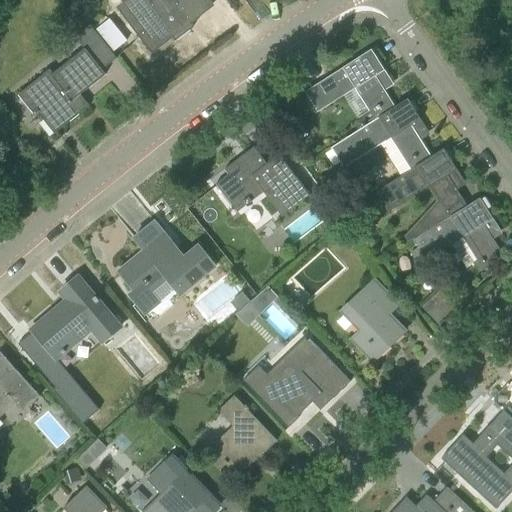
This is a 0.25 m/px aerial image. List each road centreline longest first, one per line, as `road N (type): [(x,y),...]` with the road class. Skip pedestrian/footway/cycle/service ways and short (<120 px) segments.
road 1 (residential): [(0,263),(227,75),(342,0)]
road 2 (residential): [(310,511),(511,318)]
road 3 (residential): [(511,171),(388,0)]
